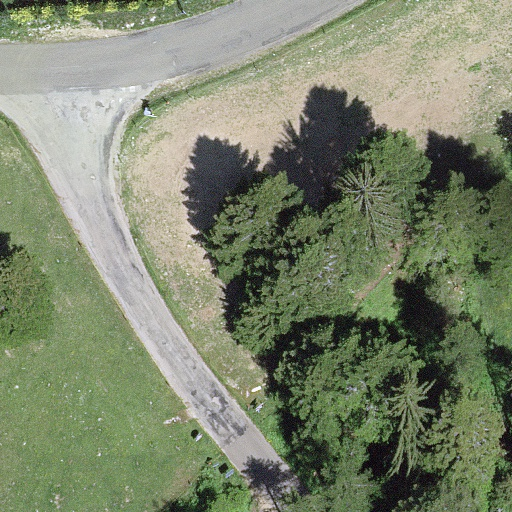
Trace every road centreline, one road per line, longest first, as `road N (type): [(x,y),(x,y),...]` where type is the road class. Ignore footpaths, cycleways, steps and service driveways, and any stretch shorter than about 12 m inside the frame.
road 1 (unclassified): [(299,511),(133,301),(69,157),(57,73)]
road 2 (tertiary): [(57,73),(176,58),(314,0)]
